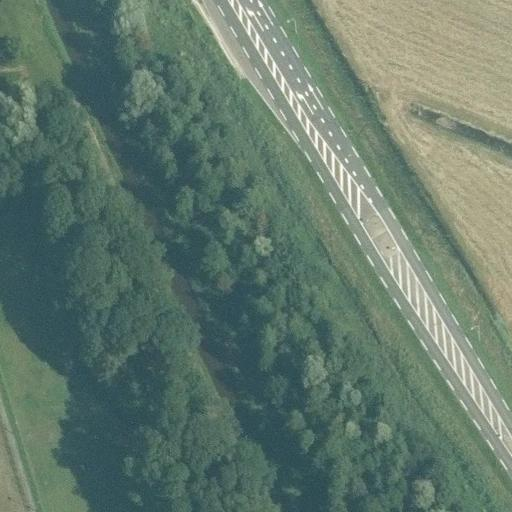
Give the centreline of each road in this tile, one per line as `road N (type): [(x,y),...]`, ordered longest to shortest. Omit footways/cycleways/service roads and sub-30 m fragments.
road 1 (primary): [(214,0),(511,468)]
road 2 (primary): [(511,431),(253,0)]
